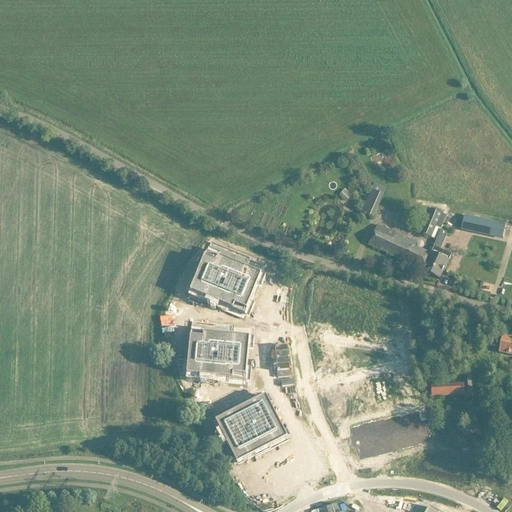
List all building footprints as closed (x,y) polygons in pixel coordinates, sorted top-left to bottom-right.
[(362,212),(373,217),(383,195),(372,190),(362,212)] [(430,209),(420,233),(432,238),(436,240),(440,230),(441,229),(446,216),(430,209)] [(465,216),(462,230),(496,237),(499,224),(465,216)] [(377,225),(368,245),(415,267),(423,250),(415,247),(417,243),(377,225)] [(423,250),(415,267),(423,271),(440,279),(443,272),(444,269),(445,269),(449,261),(451,256),(439,251),(447,233),(440,230),(436,240),(430,253),(423,250)] [(207,254),(191,294),(245,316),(262,276),(246,270),(250,261),(250,260),(211,244),(207,254)] [(324,320),(323,329),(333,331),(336,311),(326,309),(325,314),(323,314),(323,320),(324,320)] [(336,311),(333,331),(343,332),(346,312),(336,311)] [(346,312),(343,332),(353,333),(355,313),(346,312)] [(355,313),(353,333),(363,335),(366,315),(355,313)] [(368,317),(365,337),(376,339),(378,320),(378,319),(368,317)] [(378,320),(376,339),(385,340),(388,321),(378,320)] [(388,321),(385,340),(396,342),(396,337),(403,338),(400,326),(398,326),(398,323),(388,321)] [(193,322),(188,376),(247,382),(251,340),(234,338),(235,327),(193,322)] [(499,353),(511,355),(511,338),(502,337),(499,353)] [(408,370),(398,373),(403,390),(413,387),(408,370)] [(398,373),(389,375),(394,393),(403,390),(398,373)] [(389,375),(379,378),(384,395),(394,393),(389,375)] [(363,377),(353,380),(358,398),(368,395),(363,377)] [(431,386),(431,397),(464,395),(465,399),(473,399),(471,377),(463,377),(464,384),(431,386)] [(379,378),(369,381),(375,401),(385,398),(384,395),(379,378)] [(353,380),(344,383),(349,401),(358,398),(353,380)] [(344,383),(334,386),(339,403),(349,401),(344,383)] [(267,397),(216,422),(237,465),(287,440),(267,397)] [(369,421),(370,434),(392,432),(391,419),(369,421)] [(325,464),(310,471),(312,475),(322,470),(326,476),(330,474),(325,464)] [(307,473),(275,489),(277,493),(309,477),(307,473)] [(321,474),(268,501),(270,504),(323,478),(321,474)] [(272,491),(258,498),(263,508),(267,506),(264,500),(274,495),(272,491)]
